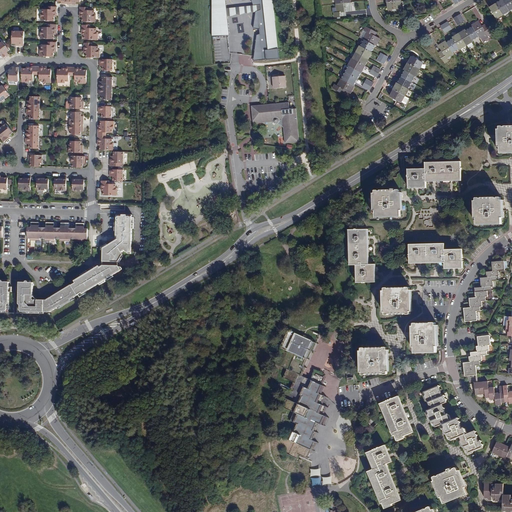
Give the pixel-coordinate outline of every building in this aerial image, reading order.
[(225,0),(212,0),(213,37),(230,35),(227,15),(227,9),(225,0)] [(273,0),(251,0),(253,6),(260,5),(261,9),(261,10),(256,12),(253,29),(259,29),(260,34),(257,35),(253,61),(279,59),(273,0)] [(510,10),(503,0),(500,0),(497,3),(503,14),(510,10)] [(511,8),(511,0),(503,0),(510,10),(511,8)] [(402,9),(401,1),(388,2),(388,10),(394,9),(397,9),(402,9)] [(351,3),(351,2),(337,4),(336,4),(336,12),(334,12),(334,16),(345,15),(344,11),(346,11),(352,11),(351,3)] [(503,14),(497,3),(490,7),(492,11),(494,14),(496,18),(503,14)] [(260,5),(227,9),(227,15),(231,16),(236,14),(240,14),(245,13),(247,13),(251,12),(253,12),(261,9),(260,5)] [(55,22),(55,18),(55,15),(57,15),(57,7),(49,7),(49,10),(43,10),(43,13),(41,13),(41,21),(55,22)] [(82,18),(82,22),(95,22),(96,14),(94,14),(94,11),(88,11),(88,8),(80,7),(80,15),(82,15),(82,18)] [(473,26),(479,37),(480,38),(486,34),(488,36),(491,34),(486,25),(483,27),(482,26),(479,21),(472,25),(473,26)] [(57,24),(49,24),(48,27),(43,27),(42,31),(41,31),(40,39),(54,39),(54,35),(54,32),(57,32),(57,24)] [(84,35),(84,40),(98,40),(98,32),(96,32),(96,28),(90,28),(90,25),(82,25),(82,33),(84,33),(84,35)] [(363,39),(374,44),(375,45),(380,37),(375,34),(373,33),(375,30),(366,25),(364,29),(367,30),(362,38),(363,39)] [(473,41),(479,37),(473,26),(467,30),(473,41)] [(473,41),(467,30),(466,29),(459,33),(467,45),(473,41)] [(24,33),(12,33),(12,45),(16,45),(18,45),(18,47),(24,48),(24,42),(24,33)] [(467,45),(459,33),(453,37),(454,38),(460,48),(460,49),(467,45)] [(454,52),(460,48),(454,38),(447,42),(454,52)] [(363,39),(360,46),(370,51),(374,44),(363,39)] [(454,52),(447,42),(446,40),(439,45),(443,52),(440,54),(446,62),(449,60),(448,58),(454,53),(454,52)] [(6,52),(9,49),(3,42),(0,43),(0,53),(3,58),(6,56),(5,54),(7,53),(6,52)] [(54,57),(54,53),(54,50),(56,50),(56,42),(48,42),(48,45),(42,45),(42,49),(40,49),(40,57),(53,57),(54,57)] [(98,50),(98,46),(92,46),(92,43),(84,43),(84,51),(86,51),(86,53),(86,58),(99,58),(100,50),(98,50)] [(370,51),(360,46),(359,45),(355,51),(368,58),(371,52),(370,51)] [(355,51),(351,58),(364,65),(368,58),(355,51)] [(413,56),(409,63),(420,69),(424,62),(420,60),(417,58),(413,56)] [(348,65),(360,72),(361,72),(365,65),(364,65),(351,58),(347,64),(348,65)] [(99,64),(103,64),(103,67),(103,72),(113,72),(113,60),(99,59),(99,64)] [(405,70),(416,75),(417,76),(421,69),(420,69),(409,63),(408,63),(404,69),(405,70)] [(357,78),(360,72),(348,65),(344,71),(357,78)] [(37,75),(37,66),(30,66),(29,68),(26,68),(22,68),(22,82),(29,82),(29,81),(33,81),(33,75),(37,75)] [(37,66),(37,75),(39,75),(39,81),(43,81),(43,83),(51,83),(51,69),(47,69),(45,69),(45,67),(37,66)] [(9,70),(9,81),(18,81),(19,67),(15,67),(15,69),(12,69),(12,70),(9,70)] [(72,76),(72,67),(64,67),(64,69),(61,69),(57,69),(57,83),(64,83),(64,81),(69,82),(69,76),(72,76)] [(72,67),(72,76),(75,76),(75,82),(79,82),(79,83),(86,84),(87,70),(82,70),(80,70),(80,67),(72,67)] [(402,76),(413,82),(416,75),(405,70),(402,76)] [(344,71),(341,78),(353,85),(357,78),(344,71)] [(288,75),(275,76),(276,89),(289,88),(288,75)] [(409,89),(413,82),(402,76),(398,83),(409,89)] [(99,83),(99,88),(112,89),(112,77),(103,77),(103,81),(103,83),(99,83)] [(353,85),(341,78),(340,78),(336,84),(334,83),(332,87),(341,92),(342,89),(344,90),(350,93),(354,85),(353,85)] [(394,89),(406,95),(406,96),(410,89),(409,89),(398,83),(397,82),(394,89)] [(0,101),(0,102),(9,95),(2,86),(0,87),(0,101)] [(112,89),(99,88),(99,94),(102,94),(102,97),(102,101),(112,101),(112,89)] [(406,95),(394,89),(391,96),(395,98),(397,99),(402,102),(402,101),(406,103),(409,97),(406,96),(406,95)] [(27,103),(27,108),(40,108),(40,96),(30,96),(30,100),(30,103),(27,103)] [(66,109),(70,109),(83,109),(84,103),(82,103),(82,101),(82,98),(72,98),(71,101),(70,101),(67,101),(66,102),(66,109)] [(278,123),(280,123),(286,128),(288,142),(301,141),(297,102),(255,107),(256,124),(276,122),(278,123)] [(111,118),(112,106),(98,106),(98,111),(102,111),(102,114),(102,118),(111,118)] [(39,120),(40,108),(27,108),(26,113),(30,113),(30,116),(30,120),(39,120)] [(69,123),(83,124),(83,118),(81,118),(81,116),(82,113),(71,112),(71,116),(69,116),(69,123)] [(98,128),(98,136),(106,136),(106,133),(112,133),(112,129),(113,129),(113,121),(100,121),(100,126),(100,128),(98,128)] [(83,124),(69,123),(69,132),(71,132),(71,135),(81,136),(81,132),(81,131),(83,130),(83,124)] [(9,135),(12,133),(6,125),(4,124),(3,125),(2,128),(0,129),(0,137),(4,142),(8,139),(7,137),(9,135)] [(26,137),(39,137),(39,126),(30,125),(29,129),(29,132),(26,132),(26,137)] [(511,129),(498,130),(499,147),(500,152),(511,150),(511,129)] [(106,136),(98,136),(97,144),(99,144),(99,146),(99,150),(113,151),(113,143),(112,143),(112,139),(106,139),(106,136)] [(39,137),(26,137),(26,142),(29,142),(29,145),(29,149),(39,149),(39,137)] [(69,145),(69,153),(82,153),(83,147),(81,147),(81,145),(81,141),(70,141),(70,145),(69,145)] [(110,159),(110,164),(109,166),(120,167),(120,164),(122,164),(123,164),(123,152),(113,152),(113,156),(113,159),(110,159)] [(43,163),(43,155),(29,155),(29,161),(31,161),(31,163),(31,167),(41,167),(41,163),(43,163)] [(85,163),(85,157),(71,157),(70,164),(72,164),(72,168),(82,168),(82,165),(82,163),(85,163)] [(159,182),(197,170),(194,161),(156,173),(159,182)] [(428,184),(428,182),(463,180),(462,162),(427,163),(427,167),(427,169),(410,170),(410,189),(428,188),(428,184)] [(109,174),(113,174),(113,177),(113,181),(122,181),(122,169),(109,169),(109,174)] [(20,179),(20,189),(23,189),(23,190),(31,191),(31,176),(25,176),(25,179),(23,179),(20,179)] [(37,190),(45,191),(45,189),(48,189),(48,179),(45,179),(43,179),(43,177),(37,176),(37,190)] [(59,191),(67,191),(68,177),(61,177),(61,180),(59,180),(56,180),(56,189),(59,189),(59,191)] [(78,177),(72,177),(72,191),(80,192),(80,190),(84,190),(84,180),(80,180),(78,180),(78,177)] [(103,191),(103,195),(117,196),(117,188),(115,188),(115,184),(109,184),(109,181),(101,181),(101,189),(103,189),(103,191)] [(377,210),(377,216),(402,215),(402,210),(401,192),(401,190),(376,191),(376,193),(377,210)] [(502,218),(501,201),(476,201),(476,219),(476,223),(502,222),(502,218)] [(118,258),(120,255),(122,256),(123,254),(122,252),(125,250),(126,251),(132,252),(132,215),(117,214),(117,235),(118,235),(118,239),(116,239),(104,247),(103,261),(119,261),(120,259),(118,258)] [(41,240),(41,238),(46,238),(46,240),(56,240),(56,238),(61,238),(61,240),(71,241),(71,239),(76,239),(76,241),(85,241),(86,239),(88,239),(88,230),(84,230),(84,223),(77,223),(77,228),(77,230),(69,230),(69,227),(70,223),(62,223),(62,227),(62,229),(55,229),(55,227),(55,223),(47,222),(47,227),(47,229),(39,229),(39,227),(39,222),(32,222),(32,227),(32,229),(28,229),(28,238),(30,238),(31,240),(41,240)] [(370,228),(351,229),(352,264),(356,264),(358,264),(359,282),(377,281),(377,263),(373,263),(371,263),(370,228)] [(409,264),(445,263),(445,265),(445,270),(463,269),(463,250),(444,250),(444,248),(444,244),(409,245),(409,264)] [(492,271),(498,271),(505,270),(504,260),(492,262),(492,271)] [(71,285),(78,295),(83,292),(83,293),(122,269),(120,266),(119,265),(104,264),(100,267),(99,266),(75,281),(76,282),(71,285)] [(499,276),(498,271),(492,271),(486,272),(487,277),(482,277),(480,278),(481,282),(493,281),(497,280),(497,276),(499,276)] [(0,312),(2,313),(2,311),(6,311),(7,311),(7,310),(8,309),(8,305),(10,305),(10,292),(12,292),(12,286),(10,286),(10,282),(9,282),(6,282),(6,280),(0,279),(0,312)] [(78,295),(71,285),(71,284),(46,300),(38,300),(36,299),(34,300),(32,298),(34,296),(33,295),(33,283),(31,283),(31,280),(24,280),(24,282),(21,282),(20,282),(20,287),(17,287),(17,292),(19,292),(19,306),(21,306),(21,310),(21,311),(22,311),(23,312),(26,312),(26,313),(40,314),(41,312),(44,312),(45,312),(47,312),(50,311),(54,310),(59,306),(63,304),(64,305),(72,300),(71,298),(75,296),(78,295)] [(493,286),(493,281),(481,282),(481,284),(481,287),(475,288),(475,292),(487,291),(492,290),(492,286),(493,286)] [(387,312),(412,312),(411,290),(386,291),(387,312)] [(475,292),(475,294),(475,297),(469,298),(470,302),(482,301),(486,301),(486,297),(488,296),(487,291),(475,292)] [(464,308),(464,312),(476,311),(480,311),(480,307),(482,306),(482,301),(470,302),(470,304),(470,307),(464,308)] [(476,311),(464,312),(464,317),(465,322),(477,320),(476,311)] [(507,326),(511,326),(511,316),(509,316),(509,321),(503,320),(503,325),(507,325),(507,326)] [(437,352),(437,346),(437,325),(416,326),(416,346),(417,353),(437,352)] [(323,384),(325,378),(322,376),(316,374),(312,383),(302,379),(305,370),(303,369),(307,361),(306,361),(302,359),(306,351),(307,349),(308,349),(312,341),(310,340),(290,331),(283,346),(275,364),(278,365),(288,370),(288,371),(285,377),(285,378),(295,383),(291,391),(288,399),(286,398),(283,407),(295,412),(295,413),(293,418),(292,421),(298,424),(296,429),(295,433),(293,437),(291,441),(293,442),(295,442),(289,455),(297,458),(299,454),(300,454),(306,457),(309,449),(312,450),(316,442),(312,441),(315,432),(314,431),(317,423),(318,423),(323,425),(326,417),(322,415),(326,406),(321,404),(324,398),(325,396),(320,394),(323,386),(322,385),(323,384)] [(310,340),(312,341),(315,342),(319,334),(311,331),(310,333),(312,334),(310,340)] [(477,336),(479,346),(488,345),(490,345),(489,335),(477,336)] [(471,357),(481,355),(487,355),(487,351),(489,350),(488,345),(479,346),(476,346),(477,352),(470,353),(471,357)] [(308,349),(307,349),(302,359),(306,361),(311,350),(308,349)] [(363,351),(364,371),(387,371),(387,351),(363,351)] [(463,363),(464,367),(476,366),(480,365),(479,361),(481,361),(481,355),(471,357),(469,357),(469,362),(463,363)] [(476,366),(464,367),(464,371),(465,376),(476,375),(476,366)] [(485,394),(483,382),(474,383),(474,386),(475,395),(485,394)] [(487,382),(483,382),(485,394),(485,398),(489,398),(489,400),(495,399),(494,393),(494,387),(488,388),(487,382)] [(499,393),(494,393),(495,399),(496,406),(501,405),(501,403),(505,403),(503,386),(499,387),(499,393)] [(503,386),(505,403),(509,402),(509,404),(511,403),(511,391),(507,392),(507,386),(503,386)] [(437,427),(438,430),(445,427),(446,429),(446,431),(448,435),(449,436),(450,439),(453,440),(453,443),(462,439),(463,442),(462,443),(464,447),(466,448),(467,451),(468,452),(469,454),(484,447),(485,444),(483,444),(483,443),(484,441),(481,441),(480,442),(478,438),(479,438),(479,437),(480,435),(478,435),(477,434),(478,432),(477,432),(468,436),(465,429),(463,430),(462,426),(463,426),(463,425),(464,423),(462,423),(461,422),(462,420),(461,420),(453,423),(450,417),(448,418),(446,414),(448,414),(448,413),(449,411),(447,411),(446,410),(447,408),(445,408),(450,406),(450,405),(451,403),(449,403),(448,402),(449,400),(447,400),(445,401),(444,397),(445,397),(445,396),(446,394),(444,394),(443,393),(444,391),(442,391),(427,397),(428,399),(427,401),(429,406),(431,406),(432,409),(434,410),(435,413),(430,414),(431,416),(430,418),(432,423),(434,424),(435,426),(437,427)] [(395,398),(380,405),(393,436),(395,440),(402,437),(410,433),(395,398)] [(395,398),(410,433),(412,433),(397,398),(395,398)] [(380,405),(378,406),(392,437),(393,436),(380,405)] [(491,453),(500,457),(506,446),(496,442),(491,453)] [(506,457),(510,459),(511,454),(511,444),(510,448),(506,446),(500,457),(505,459),(506,457)] [(391,463),(393,462),(386,446),(384,447),(391,463)] [(373,471),(371,471),(385,503),(387,507),(394,503),(402,500),(387,465),(388,464),(391,463),(384,447),(368,454),(375,470),(373,471)] [(388,464),(387,465),(402,500),(404,499),(388,464)] [(434,476),(435,479),(442,495),(444,501),(467,491),(465,486),(458,470),(456,466),(451,468),(451,466),(447,468),(448,470),(434,476)] [(465,486),(467,485),(459,468),(458,470),(465,486)] [(383,503),(385,503),(371,471),(369,472),(383,503)] [(313,477),(314,474),(307,473),(305,480),(312,482),(312,484),(319,486),(321,479),(313,477)] [(440,496),(442,495),(435,479),(433,480),(440,496)] [(497,481),(490,481),(490,497),(491,497),(492,497),(493,498),(496,498),(498,500),(503,500),(504,498),(507,498),(507,509),(508,509),(509,509),(511,511),(511,510),(511,493),(507,493),(507,482),(500,482),(500,483),(497,483),(497,481)] [(444,501),(445,503),(468,493),(467,491),(444,501)]
